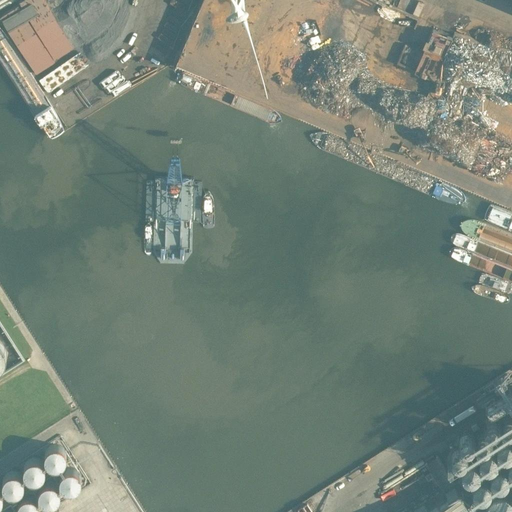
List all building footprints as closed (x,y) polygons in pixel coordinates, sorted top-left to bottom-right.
[(218,32),(241,39),(245,26),(222,19),(218,32)] [(144,44),(130,50),(141,73),(158,65),(149,46),(145,47),(144,44)] [(99,76),(105,91),(128,82),(122,67),(99,76)] [(69,98),(59,104),(67,118),(77,112),(69,98)] [(462,461),(455,465),(485,511),(511,511),(511,407),(496,418),(486,425),(476,431),(472,434),(463,446),(463,447),(462,460),(462,461)] [(54,423),(37,429),(43,447),(60,442),(54,423)] [(24,458),(38,450),(29,435),(15,444),(24,458)] [(75,480),(75,450),(53,450),(53,464),(58,464),(58,474),(68,474),(68,477),(74,477),(74,480),(75,480)] [(2,452),(0,455),(0,468),(9,473),(16,458),(2,452)] [(454,482),(436,454),(424,462),(442,490),(454,482)] [(42,492),(46,502),(62,494),(45,461),(30,468),(42,492)] [(14,480),(16,501),(31,499),(29,478),(14,480)] [(476,511),(461,488),(424,511),(476,511)] [(0,510),(7,511),(10,493),(0,491),(0,510)]
